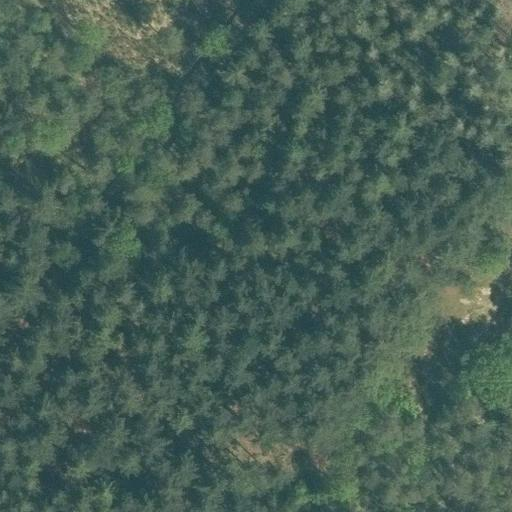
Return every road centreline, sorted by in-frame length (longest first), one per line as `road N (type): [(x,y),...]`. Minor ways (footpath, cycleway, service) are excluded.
road 1 (track): [(248,0),(0,335)]
road 2 (track): [(511,286),(345,511)]
